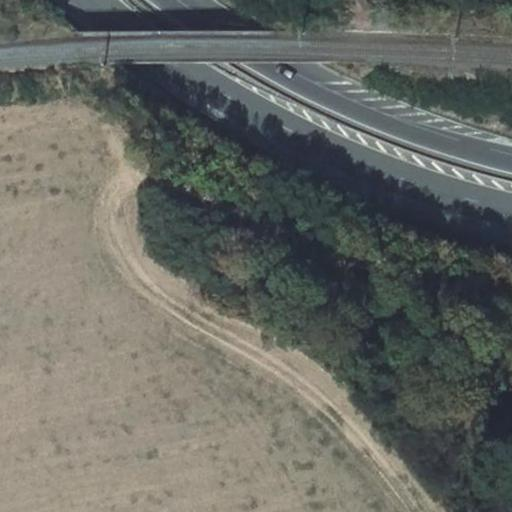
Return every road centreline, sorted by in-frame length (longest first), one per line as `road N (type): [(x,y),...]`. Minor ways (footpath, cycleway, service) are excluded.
road 1 (primary): [(97,0),(195,78),(332,149),(511,206)]
road 2 (primary): [(511,158),(348,107),(228,45),(166,0)]
